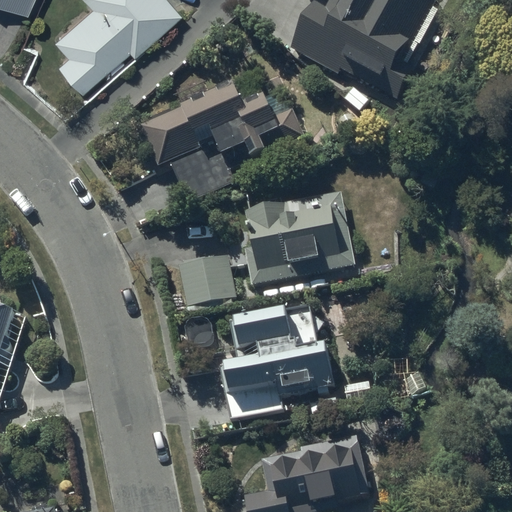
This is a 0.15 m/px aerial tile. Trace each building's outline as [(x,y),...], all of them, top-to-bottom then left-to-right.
[(0,0),(0,7),(26,19),(34,0),(0,0)] [(183,17),(168,0),(83,0),(94,11),(56,44),(70,59),(60,67),(84,95),(131,53),(136,58),(183,17)] [(337,0),(328,18),(317,12),(294,56),(338,79),(341,73),(380,93),(378,97),(400,108),(445,22),(434,16),(439,6),(428,0),(337,0)] [(273,127),(264,108),(244,116),(236,98),(187,119),(185,115),(175,120),(172,114),(152,123),(155,130),(143,135),(161,176),(172,171),(189,210),(234,191),(229,179),(251,169),(253,174),(268,168),(266,163),(287,154),(288,159),(301,153),(299,148),(306,145),(294,118),(273,127)] [(511,193),(500,191),(494,224),(511,227),(511,193)] [(253,294),(356,273),(341,201),(247,221),(256,267),(248,269),(253,294)] [(230,264),(181,274),(189,314),(238,304),(230,264)] [(0,421),(29,328),(16,324),(18,317),(0,311),(0,307),(2,302),(0,301),(0,421)] [(289,322),(243,331),(249,363),(224,368),(232,406),(230,407),(233,425),(290,413),(288,402),(338,392),(330,352),(300,358),(299,354),(295,354),(289,322)] [(369,492),(357,436),(304,447),(305,450),(263,459),(269,488),(246,493),(250,511),(307,511),(308,511),(341,504),(339,498),(369,492)]
